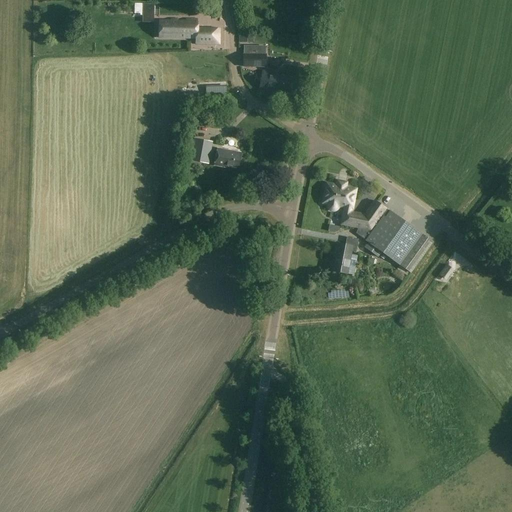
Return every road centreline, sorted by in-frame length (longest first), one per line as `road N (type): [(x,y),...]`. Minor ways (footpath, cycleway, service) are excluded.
road 1 (unclassified): [(291,210),(233,207),(208,216),(0,335)]
road 2 (unclassified): [(307,136),(511,274)]
road 3 (unclassified): [(227,0),(239,87),(307,136)]
road 4 (tertiary): [(266,374),(291,210)]
road 5 (unclassified): [(317,511),(291,388),(266,374)]
road 6 (tertiary): [(245,511),(266,374)]
road 7 (tertiary): [(307,136),(333,0)]
